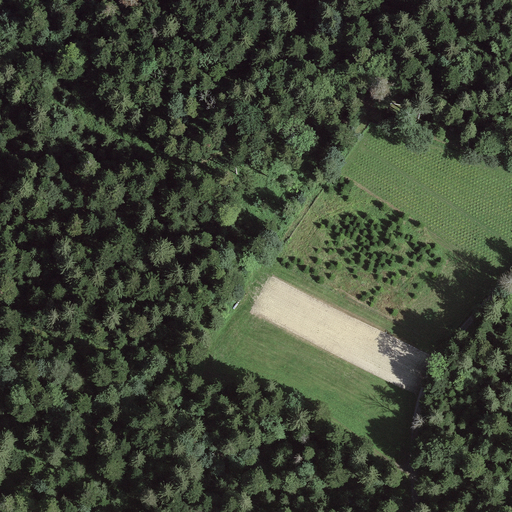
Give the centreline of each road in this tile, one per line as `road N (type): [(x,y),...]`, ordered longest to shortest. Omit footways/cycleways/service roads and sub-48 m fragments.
road 1 (track): [(450,511),(414,495),(392,459),(313,397),(267,377),(203,367)]
road 2 (track): [(203,367),(197,308),(167,278),(125,252),(81,243),(14,185)]
road 3 (track): [(511,272),(421,384),(412,411),(415,511)]
road 4 (track): [(0,302),(60,341),(139,354),(169,380),(203,367)]
road 5 (track): [(368,89),(189,167)]
road 6 (track): [(368,89),(453,114),(511,113)]
